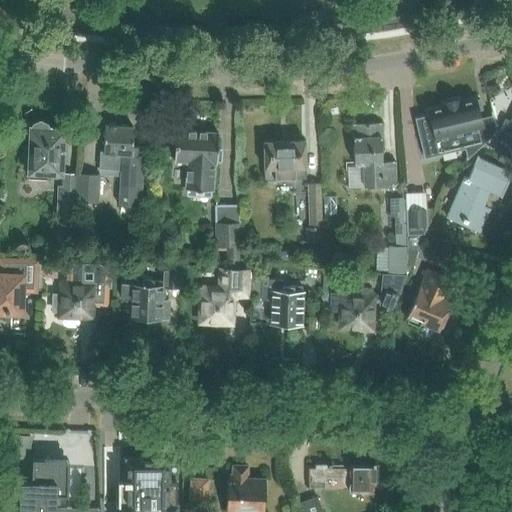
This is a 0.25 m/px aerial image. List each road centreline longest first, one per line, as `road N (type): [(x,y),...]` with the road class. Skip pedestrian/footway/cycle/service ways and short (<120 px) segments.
road 1 (secondary): [(20,64),(315,69),(416,59),(511,34)]
road 2 (residential): [(476,417),(0,396)]
